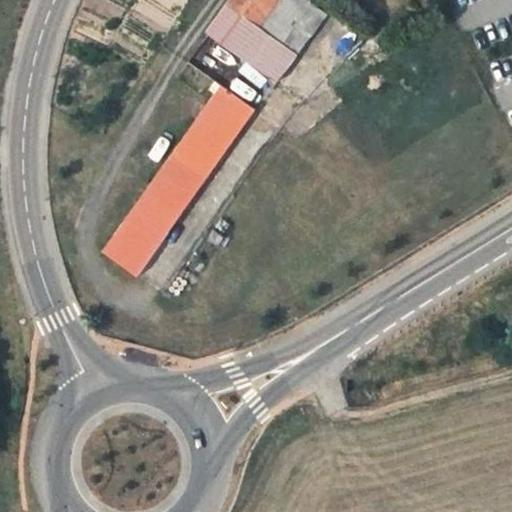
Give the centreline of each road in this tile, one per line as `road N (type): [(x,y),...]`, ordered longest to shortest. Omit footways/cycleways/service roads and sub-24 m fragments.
road 1 (secondary): [(54,0),(23,131),(35,261)]
road 2 (primary): [(373,306),(170,389)]
road 3 (primary): [(211,446),(373,306)]
road 4 (primary): [(373,306),(511,226)]
road 5 (secondary): [(128,378),(85,346),(35,261)]
road 6 (secondary): [(35,261),(71,402)]
road 7 (primary): [(71,402),(47,450),(63,511)]
